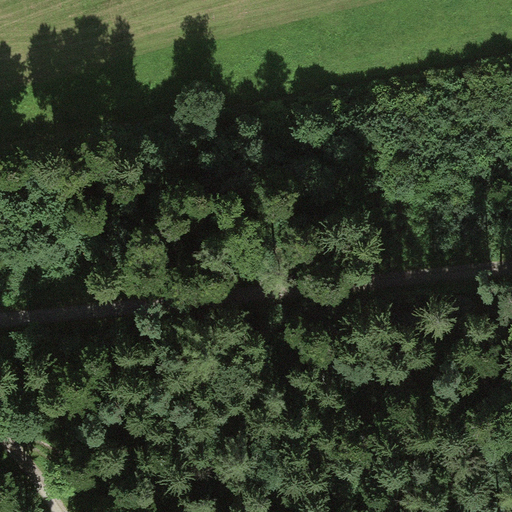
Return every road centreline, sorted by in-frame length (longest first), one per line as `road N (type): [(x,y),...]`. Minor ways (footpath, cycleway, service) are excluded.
road 1 (track): [(0,320),(511,268)]
road 2 (track): [(7,433),(171,511)]
